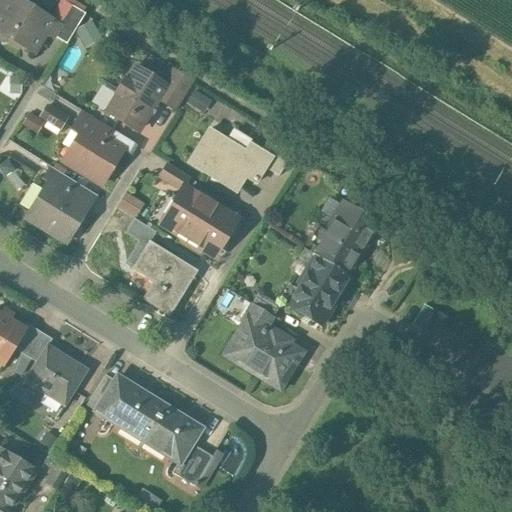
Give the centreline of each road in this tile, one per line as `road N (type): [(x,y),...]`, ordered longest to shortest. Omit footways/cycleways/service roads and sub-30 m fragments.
road 1 (residential): [(284,446),(346,342),(374,325),(401,325),(477,379)]
road 2 (residential): [(0,270),(162,371)]
road 3 (residential): [(251,222),(162,371)]
road 4 (residential): [(162,371),(284,446)]
